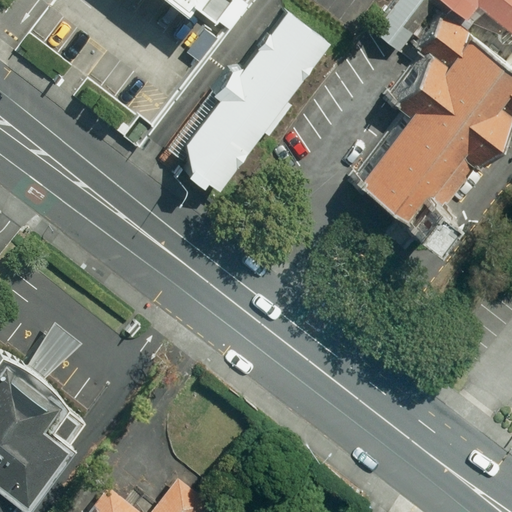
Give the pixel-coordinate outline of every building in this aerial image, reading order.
[(179,0),(141,0),(165,19),(179,0)] [(402,110),(350,176),(420,231),(511,115),(511,0),(393,0),(372,28),(401,50),(437,3),(444,8),(417,42),(425,48),(386,98),(402,110)] [(290,13),(185,147),(225,178),(330,44),(290,13)] [(0,464),(60,392),(0,342),(0,464)] [(86,448),(47,501),(61,511),(150,511),(187,463),(150,435),(122,473),(86,448)]
